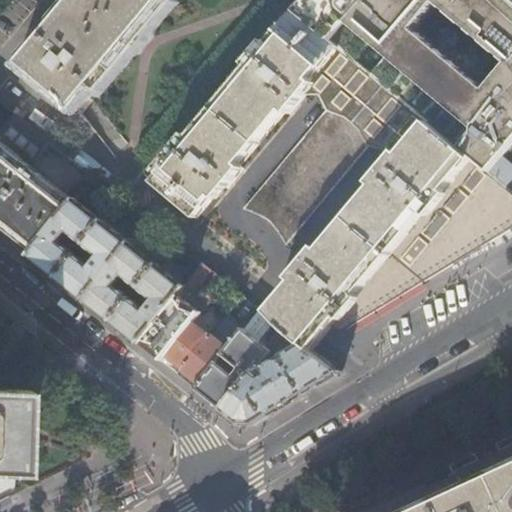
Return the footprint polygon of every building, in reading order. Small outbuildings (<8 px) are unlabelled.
[(0,0),(0,14),(11,0),(0,0)] [(73,107),(161,0),(70,0),(19,62),(73,107)] [(303,0),(295,11),(330,40),(364,0),(303,0)] [(511,0),(364,0),(330,40),(337,45),(427,122),(478,163),(491,174),(505,158),(511,148),(511,0)] [(337,45),(330,40),(295,11),(151,181),(196,217),(223,185),(227,188),(235,179),(230,176),(293,99),(337,45)] [(427,122),(337,45),(293,99),(297,103),(304,94),(318,96),(324,109),(241,209),(255,214),(267,221),(277,232),(284,245),(368,145),(382,150),(386,162),(390,165),(427,122)] [(0,132),(0,225),(34,252),(73,201),(28,164),(47,141),(14,115),(0,132)] [(287,289),(332,325),(478,163),(427,122),(390,165),(386,162),(370,181),(374,185),(310,261),(306,258),(289,279),(293,282),(287,289)] [(511,163),(505,158),(491,174),(511,191),(511,163)] [(478,163),(332,325),(331,326),(335,330),(337,331),(340,332),(387,303),(450,265),(504,232),(511,227),(511,191),(491,174),(478,163)] [(74,198),(73,201),(34,252),(31,256),(44,266),(58,278),(76,255),(58,240),(67,230),(84,244),(101,221),(74,198)] [(129,243),(101,221),(84,244),(99,256),(91,266),(76,255),(58,278),(72,289),(86,300),(111,267),(129,243)] [(0,225),(0,231),(31,256),(34,252),(0,225)] [(71,247),(78,252),(82,247),(75,242),(71,247)] [(129,243),(111,267),(120,274),(154,300),(166,310),(184,287),(129,243)] [(184,287),(166,310),(140,343),(149,350),(163,361),(166,358),(196,318),(224,281),(202,263),(184,287)] [(120,274),(111,267),(86,300),(98,310),(124,331),(140,343),(166,310),(154,300),(146,311),(112,284),(120,274)] [(331,326),(332,325),(287,289),(266,314),(288,332),(296,338),(303,344),(310,350),(321,338),(331,326)] [(272,352),(288,332),(266,314),(260,310),(233,343),(224,355),(241,369),(235,377),(218,363),(200,385),(197,389),(212,400),(224,410),(264,361),(272,352)] [(200,320),(196,318),(166,358),(176,365),(182,371),(210,335),(201,328),(196,325),(200,320)] [(218,325),(222,329),(227,324),(222,319),(218,325)] [(286,350),(296,338),(288,332),(272,352),(277,357),(278,355),(279,354),(282,351),(283,351),(284,350),(286,350)] [(210,335),(182,371),(200,385),(218,363),(224,355),(233,343),(229,340),(225,345),(211,334),(210,335)] [(340,374),(310,350),(303,344),(281,357),(282,361),(273,367),(264,361),(224,410),(242,424),(257,424),(295,401),(340,374)] [(200,385),(182,371),(180,375),(191,383),(197,389),(200,385)] [(0,483),(32,485),(35,402),(0,400),(0,483)] [(511,511),(511,469),(419,511),(511,511)]
